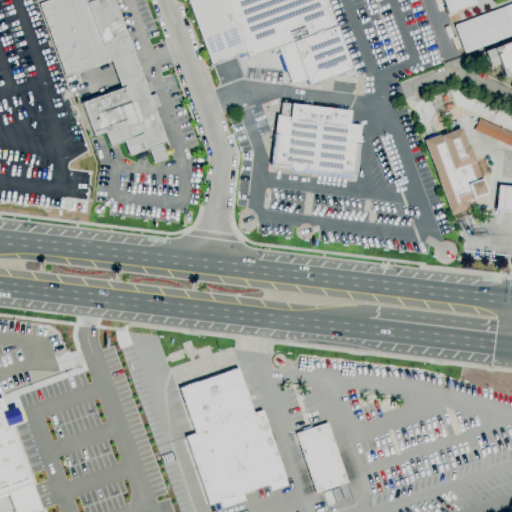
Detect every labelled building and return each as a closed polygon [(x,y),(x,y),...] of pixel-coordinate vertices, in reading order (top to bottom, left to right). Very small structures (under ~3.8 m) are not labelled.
[(48,0),(112,0),(148,96),(155,94),(160,106),(153,108),(165,142),(161,144),(167,159),(153,164),(148,149),(129,155),(124,141),(109,146),(104,132),(93,136),(81,103),(121,88),(110,59),(65,76),(38,4),(48,0)] [(308,85),(306,80),(292,85),(278,47),(248,58),(246,52),(210,65),(185,0),(326,0),(336,26),(335,26),(352,70),(344,72),(344,74),(339,76),(338,75),(320,81),(321,82),(313,85),(313,84),(308,85)] [(441,0),(446,14),(475,4),(473,0),(441,0)] [(511,3),(452,23),(461,50),(511,34),(511,3)] [(511,73),(504,77),(499,65),(487,69),(483,59),(486,58),(484,52),(499,46),(499,45),(511,40),(511,73)] [(0,134),(46,139),(52,87),(40,86),(42,72),(0,67),(0,134)] [(436,115),(429,96),(449,89),(456,108),(436,115)] [(352,178),(302,173),(301,173),(299,174),(297,174),(295,173),(293,172),(292,171),(290,170),(289,168),(270,166),(276,115),(280,116),(281,104),(290,105),(290,104),(349,111),(347,124),(360,126),(358,144),(354,175),(352,175),(352,178)] [(511,147),(473,130),(478,119),(511,133),(511,147)] [(456,221),(453,214),(451,215),(423,140),(432,137),(440,134),(440,135),(460,128),(467,145),(468,144),(475,162),(474,162),(474,163),(485,159),(491,174),(482,178),(488,194),(481,196),(482,198),(477,200),(476,198),(472,200),(472,199),(466,201),(469,208),(466,209),(469,216),(462,219),(456,221)] [(511,212),(496,211),(498,186),(511,187),(511,212)] [(221,506),(219,501),(208,505),(185,437),(194,434),(178,388),(237,368),(252,414),(262,410),(285,479),(287,485),(270,490),(268,484),(242,493),(244,499),(221,506)] [(0,408),(37,511),(11,511),(3,492),(0,493),(0,408)] [(316,493),(295,434),(327,423),(347,482),(316,493)]
